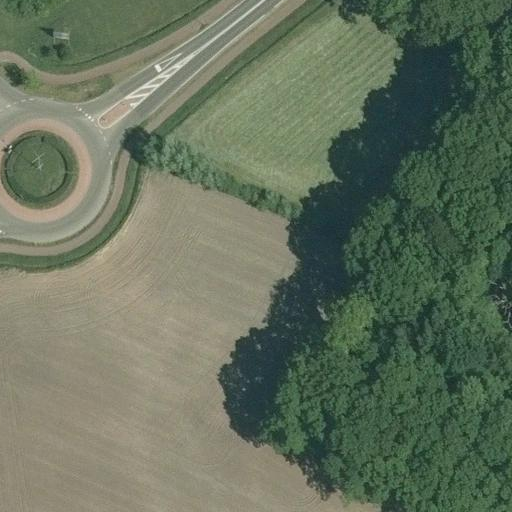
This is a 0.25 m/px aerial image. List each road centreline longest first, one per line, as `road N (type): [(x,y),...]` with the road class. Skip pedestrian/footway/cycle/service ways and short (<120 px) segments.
road 1 (secondary): [(82,134),(255,0)]
road 2 (secondary): [(0,212),(42,230),(76,217),(96,186),(82,134)]
